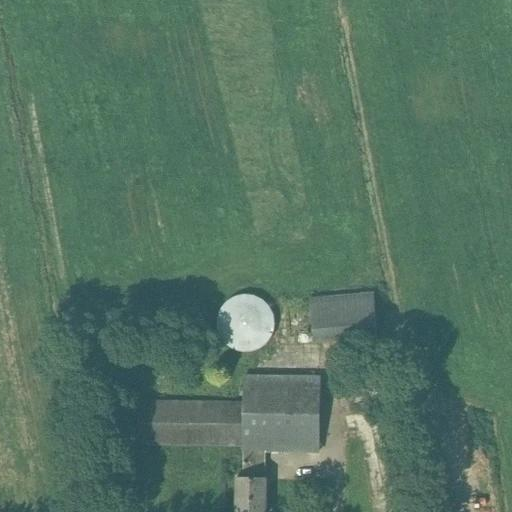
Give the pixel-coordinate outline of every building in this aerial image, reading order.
[(314,344),(375,338),(371,291),(309,297),(314,344)] [(252,296),(244,295),(239,295),(231,299),(227,301),(223,306),(220,311),(217,318),(217,324),(218,331),(220,336),(224,342),(227,345),(233,349),(238,351),(243,351),(249,351),(254,350),(259,348),(264,345),(269,340),(272,333),(274,320),(273,315),(269,308),(267,305),(261,300),(256,297),(252,296)] [(383,384),(384,364),(348,364),(347,384),(383,384)] [(244,376),(244,403),(243,445),(243,450),(260,450),(319,451),(320,377),(244,376)] [(139,444),(243,445),(244,403),(140,401),(139,444)] [(259,466),(260,450),(243,450),(243,478),(237,478),(235,511),(265,511),(267,479),(265,479),(265,466),(259,466)]
